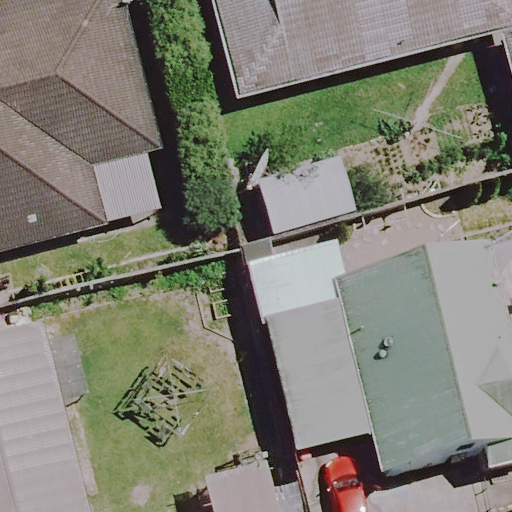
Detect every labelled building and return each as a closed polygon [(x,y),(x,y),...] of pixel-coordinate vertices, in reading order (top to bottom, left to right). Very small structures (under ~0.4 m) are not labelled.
[(140,162),(97,0),(89,0),(0,23),(0,262),(90,239),(74,179),(140,162)] [(511,43),(499,0),(196,0),(226,116),(511,43)] [(341,228),(328,173),(248,192),(261,247),(341,228)] [(511,455),(511,418),(473,261),(325,298),(329,310),(251,329),(284,466),(356,448),(367,491),(511,455)] [(0,511),(70,511),(28,341),(0,348),(0,511)]
